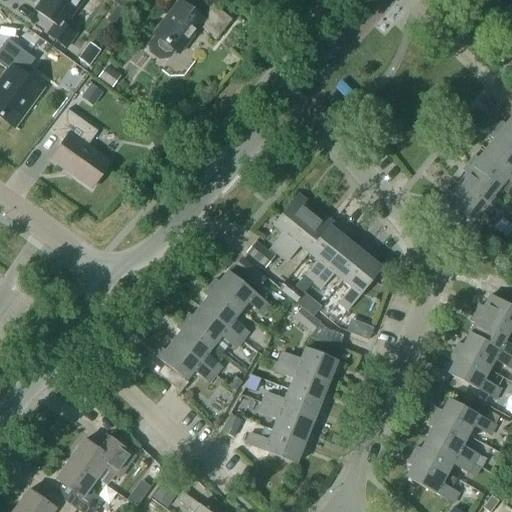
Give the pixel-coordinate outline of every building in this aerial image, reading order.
[(41,0),(36,7),(55,21),(46,33),(66,48),(76,34),(64,26),(83,0),(41,0)] [(134,0),(114,0),(113,2),(129,14),(138,2),(134,0)] [(216,39),(231,20),(211,4),(201,18),(178,1),(153,34),(155,36),(149,44),(152,53),(159,59),(166,58),(173,49),(179,54),(200,27),(216,39)] [(7,39),(0,48),(0,65),(10,73),(0,86),(0,117),(10,125),(39,86),(23,75),(34,59),(7,39)] [(106,66),(98,78),(112,88),(120,76),(106,66)] [(94,104),(102,93),(90,85),(82,96),(94,104)] [(66,110),(51,131),(64,140),(50,159),(91,189),(109,163),(86,146),(96,132),(66,110)] [(511,116),(504,125),(500,122),(494,129),(511,142),(511,116)] [(511,142),(494,129),(489,136),(493,139),(485,149),(511,170),(511,142)] [(473,156),(467,163),(499,188),(506,178),(511,183),(511,170),(485,149),(477,159),(473,156)] [(466,173),(458,183),(500,217),(507,209),(492,197),(499,188),(467,163),(462,170),(466,173)] [(500,217),(458,183),(450,194),(446,190),(440,197),(471,222),(479,213),(494,225),(500,217)] [(278,255),(312,213),(302,205),(306,200),(298,195),(273,226),(283,234),(270,249),(278,255)] [(322,221),(312,213),(278,255),(286,262),(298,246),(307,254),(333,222),(326,217),(322,221)] [(312,283),(346,240),(336,232),(340,228),(333,222),(307,254),(316,261),(304,276),(312,283)] [(356,248),(346,240),(312,283),(320,289),(332,274),(341,281),(367,250),(360,244),(356,248)] [(246,253),(265,268),(274,257),(255,241),(246,253)] [(341,281),(350,288),(338,303),(346,310),(380,268),(370,260),(373,255),(367,250),(341,281)] [(257,270),(248,280),(258,289),(267,279),(257,270)] [(209,287),(240,312),(247,303),(263,315),(270,306),(227,272),(219,283),(214,280),(209,287)] [(286,280),(279,289),(283,292),(292,300),(296,303),(303,294),(295,288),(286,280)] [(233,321),(240,312),(209,287),(203,294),(207,297),(199,307),(242,341),(248,333),(233,321)] [(303,294),(296,303),(305,310),(313,300),(304,292),(303,294)] [(473,313),(509,332),(511,325),(511,308),(489,296),(483,308),(478,305),(473,313)] [(182,321),(213,346),(220,337),(236,349),(242,341),(199,307),(191,318),(187,314),(182,321)] [(293,318),(311,333),(319,323),(300,308),(293,318)] [(511,346),(503,342),(509,332),(473,313),(469,321),(474,324),(468,335),(511,358),(511,346)] [(206,355),(213,346),(182,321),(176,328),(180,332),(172,342),(215,375),(221,367),(206,355)] [(360,323),(356,335),(367,340),(372,328),(360,323)] [(457,343),(453,351),(488,370),(494,360),(511,369),(511,367),(511,358),(468,335),(462,346),(457,343)] [(215,375),(172,342),(164,352),(160,348),(154,356),(165,364),(157,374),(181,393),(188,383),(186,381),(193,371),(209,383),(215,375)] [(278,363),(328,383),(333,371),(338,373),(341,364),(304,349),(300,360),(282,353),(278,363)] [(488,370),(453,351),(449,359),(454,362),(447,374),(453,377),(468,385),(495,399),(500,390),(483,380),(488,370)] [(323,395),(328,383),(278,363),(274,372),(292,379),(288,390),(325,405),(328,397),(323,395)] [(250,375),(245,387),(255,392),(260,379),(250,375)] [(235,377),(228,385),(235,391),(242,382),(235,377)] [(453,377),(448,385),(463,393),(468,385),(453,377)] [(223,388),(218,395),(227,403),(233,396),(223,388)] [(262,403),(312,423),(316,411),(322,413),(325,405),(288,390),(283,401),(265,394),(262,403)] [(432,417),(467,436),(472,426),(490,435),(495,426),(447,400),(441,412),(436,409),(432,417)] [(307,435),(312,423),(262,403),(258,412),(276,420),(272,430),(309,446),(312,437),(307,435)] [(231,415),(223,431),(233,436),(241,421),(231,415)] [(461,446),(467,436),(432,417),(427,425),(432,428),(426,439),(474,464),(479,455),(461,446)] [(309,446),(272,430),(267,441),(249,434),(245,444),(295,464),(300,452),(305,454),(309,446)] [(104,485),(113,474),(119,478),(134,457),(106,436),(97,449),(84,440),(69,460),(96,479),(104,485)] [(415,447),(411,455),(446,474),(452,464),(469,473),(474,464),(426,439),(420,450),(415,447)] [(446,474),(411,455),(407,463),(412,466),(405,478),(453,503),(458,494),(441,484),(446,474)] [(94,511),(102,501),(88,490),(96,479),(69,460),(55,480),(65,487),(58,497),(76,510),(79,511),(94,511)] [(169,467),(176,474),(183,467),(176,460),(169,467)] [(28,490),(14,510),(16,511),(74,511),(76,510),(58,497),(50,491),(43,501),(28,490)] [(207,511),(200,506),(182,492),(176,501),(191,511),(207,511)] [(491,496),(482,508),(487,511),(490,511),(498,502),(491,496)]
